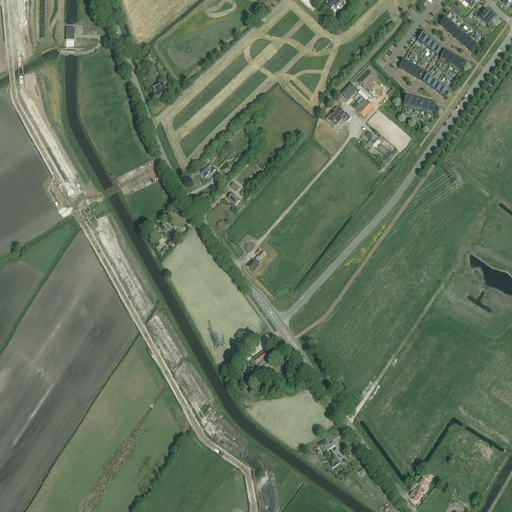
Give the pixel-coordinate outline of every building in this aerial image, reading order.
[(343,0),(325,0),(321,5),(329,11),(333,6),(335,8),(342,0),(343,1),(343,0)] [(481,15),(479,12),(475,17),(477,19),(478,18),(483,22),(490,14),(485,10),(481,15)] [(490,14),(483,22),(488,26),(487,28),(489,30),(493,25),(491,23),(495,18),(490,14)] [(444,29),(450,22),(445,18),(440,25),(444,29)] [(455,26),(450,22),(444,29),(449,33),(455,26)] [(455,26),(449,33),(453,37),(459,30),(455,26)] [(70,41),(75,41),(75,29),(69,29),(66,29),(66,41),(68,41),(70,41)] [(464,34),(459,30),(453,37),(458,41),(464,34)] [(423,44),(429,37),(424,33),(416,42),(421,46),(423,44)] [(468,38),(464,34),(458,41),(463,45),(468,38)] [(433,41),(429,37),(423,44),(427,48),(433,41)] [(473,42),(468,38),(463,45),(467,49),(473,42)] [(438,45),(433,41),(427,48),(432,52),(438,45)] [(478,46),(473,42),(467,49),(472,53),(478,46)] [(438,45),(432,52),(437,56),(443,49),(438,45)] [(439,61),(444,63),(450,54),(445,51),(439,60),(439,61)] [(455,57),(450,54),(444,63),(450,67),(455,57)] [(461,60),(455,57),(450,67),(455,70),(461,60)] [(404,60),(399,68),(404,71),(409,64),(404,60)] [(466,63),(461,60),(455,70),(460,73),(466,63)] [(167,76),(159,64),(156,66),(164,78),(167,76)] [(404,71),(410,74),(414,67),(409,64),(404,71)] [(415,78),(420,70),(414,67),(410,74),(415,78)] [(420,81),(425,73),(420,70),(415,78),(420,81)] [(376,78),(368,71),(357,82),(365,90),(376,78)] [(427,85),(433,78),(428,74),(423,82),(427,85)] [(438,82),(433,78),(427,85),(432,89),(438,82)] [(443,86),(438,82),(432,89),(437,93),(443,86)] [(160,96),(167,92),(165,89),(167,88),(165,84),(163,85),(163,84),(154,89),(153,90),(157,99),(161,97),(160,96)] [(442,97),(448,89),(443,86),(437,93),(442,97)] [(343,98),(348,102),(358,91),(353,87),(343,98)] [(409,109),(412,98),(406,96),(403,106),(409,108),(409,109)] [(418,100),(412,98),(409,109),(415,111),(418,100)] [(424,101),(418,100),(415,111),(421,112),(424,101)] [(366,103),(363,101),(355,110),(357,112),(366,103)] [(426,114),(427,114),(429,103),(424,101),(421,112),(421,111),(426,112),(426,114)] [(367,102),(357,113),(364,119),(374,108),(367,102)] [(427,114),(432,115),(435,104),(429,103),(427,114)] [(339,110),(328,122),(335,128),(342,120),(346,124),(350,119),(345,114),(345,115),(339,110)] [(369,132),(366,136),(368,138),(367,139),(369,142),(367,144),(371,148),(378,140),(369,132)] [(385,157),(389,151),(381,145),(377,150),(385,157)] [(393,155),(389,151),(385,157),(384,157),(388,161),(393,155)] [(243,158),(239,155),(233,161),(237,165),(243,158)] [(210,167),(206,163),(202,167),(204,169),(200,173),(205,178),(210,173),(212,175),(216,171),(211,166),(210,167)] [(226,176),(233,169),(227,163),(220,170),(226,176)] [(235,183),(230,187),(235,192),(239,188),(235,183)] [(235,206),(240,201),(232,193),(227,199),(235,206)] [(167,240),(174,233),(167,226),(166,227),(164,225),(161,228),(163,230),(162,231),(165,234),(163,236),(167,240)] [(166,247),(159,254),(162,258),(169,250),(166,247)] [(258,262),(260,260),(261,260),(266,255),(262,252),(260,250),(256,254),(258,256),(257,257),(258,257),(256,260),(254,262),(253,261),(248,267),(253,272),(259,266),(258,266),(260,264),(258,262)] [(265,367),(266,366),(269,364),(267,361),(268,360),(266,358),(267,357),(263,352),(252,360),(258,368),(263,364),(265,367)] [(246,374),(248,376),(249,380),(252,380),(253,382),(261,374),(254,366),(246,374)] [(324,454),(335,446),(333,443),(330,445),(326,440),(322,443),(323,443),(319,446),(324,454)] [(332,470),(340,464),(334,455),(326,461),(332,470)] [(426,482),(425,481),(427,479),(427,480),(429,478),(425,474),(417,484),(421,487),(426,482)] [(422,496),(425,491),(420,487),(419,488),(418,488),(416,491),(415,491),(410,497),(412,498),(411,499),(415,502),(416,501),(417,502),(422,496)]
